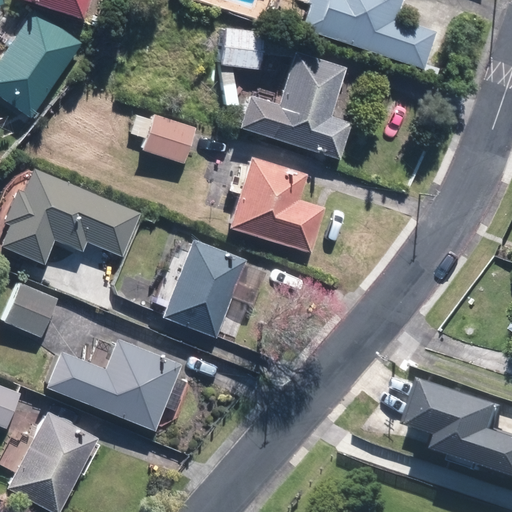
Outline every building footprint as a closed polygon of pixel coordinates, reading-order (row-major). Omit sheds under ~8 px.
[(24,0),(79,17),(83,0),(24,0)] [(307,0),(298,27),(421,67),(433,31),(392,18),(397,0),(307,0)] [(0,97),(27,117),(79,42),(31,9),(0,52),(0,97)] [(261,30),(219,26),(215,64),(257,69),(261,30)] [(343,66),(291,50),(274,103),(244,93),(233,125),(337,159),(349,121),(327,114),(343,66)] [(191,127),(150,114),(139,149),(180,162),(191,127)] [(304,173),(246,155),(225,226),(309,251),(322,207),(296,199),(304,173)] [(0,215),(0,218),(5,221),(0,233),(0,245),(42,263),(52,238),(79,249),(84,239),(119,254),(137,211),(28,165),(18,189),(12,186),(0,215)] [(243,257),(188,236),(157,315),(212,336),(243,257)] [(15,281),(0,317),(0,320),(38,335),(54,297),(15,281)] [(54,348),(39,385),(151,429),(177,363),(110,336),(99,366),(54,348)] [(439,451),(511,475),(511,433),(497,429),(505,406),(422,377),(406,423),(444,437),(439,451)] [(17,391),(0,384),(0,425),(3,427),(17,391)] [(95,435),(43,408),(3,484),(55,511),(95,435)]
